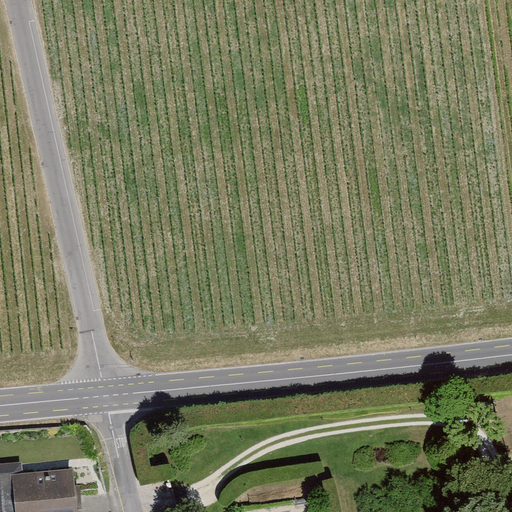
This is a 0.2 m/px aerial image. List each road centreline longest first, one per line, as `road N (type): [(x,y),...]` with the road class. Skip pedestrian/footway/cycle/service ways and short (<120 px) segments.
road 1 (unclassified): [(108,396),(18,0)]
road 2 (primary): [(108,396),(511,354)]
